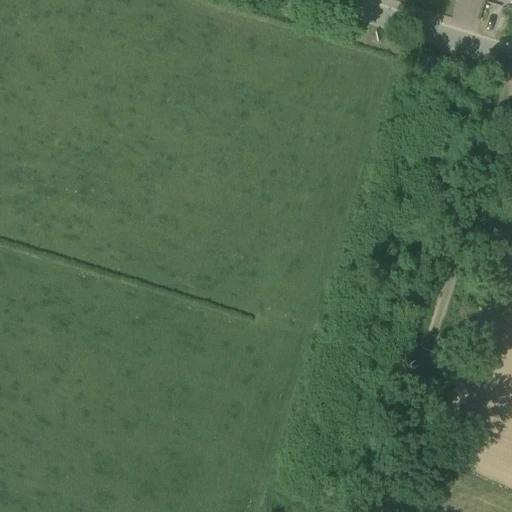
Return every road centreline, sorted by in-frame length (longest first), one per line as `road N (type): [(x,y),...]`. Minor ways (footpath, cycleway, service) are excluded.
road 1 (track): [(374,511),(509,58)]
road 2 (unclassified): [(511,58),(318,0)]
